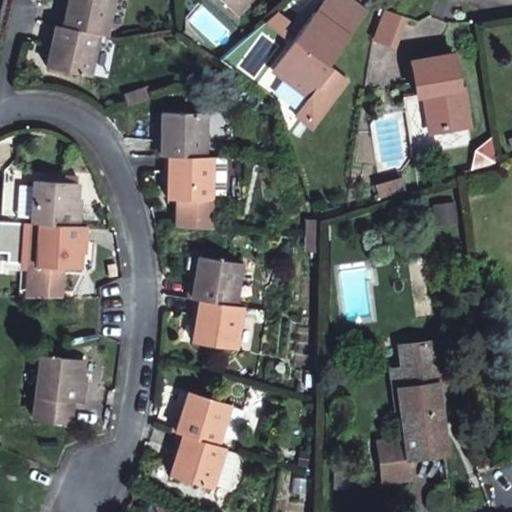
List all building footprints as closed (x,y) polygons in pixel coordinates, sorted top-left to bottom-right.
[(112,0),(70,0),(68,15),(60,14),(57,32),(49,31),(47,44),(54,45),(50,72),(91,78),(98,38),(106,38),(112,0)] [(218,0),(239,18),(254,0),(218,0)] [(333,65),(349,40),(320,18),(302,45),(310,52),(287,84),(314,103),(315,117),(323,121),(352,79),(333,65)] [(278,78),(287,84),(310,52),(302,45),(278,78)] [(457,56),(415,63),(424,102),(428,100),(436,136),(475,126),(468,94),(465,95),(457,56)] [(316,130),(323,121),(315,117),(314,103),(307,112),(316,130)] [(213,160),(208,161),(206,119),(167,120),(167,142),(156,143),(156,161),(165,161),(165,175),(171,175),(173,200),(182,198),(184,218),(219,215),(213,160)] [(32,272),(30,297),(58,299),(61,274),(77,275),(79,251),(87,251),(88,233),(82,232),(83,214),(80,214),(83,188),(41,183),(41,176),(10,174),(9,216),(37,219),(38,228),(42,228),(39,266),(39,272),(36,272),(32,272)] [(30,297),(32,272),(36,272),(39,272),(39,266),(42,228),(38,228),(30,227),(24,293),(24,296),(30,297)] [(243,301),(239,301),(240,262),(201,261),(200,285),(190,284),(190,300),(195,300),(195,311),(199,311),(198,342),(241,343),(243,301)] [(405,386),(410,433),(413,454),(450,451),(447,404),(457,403),(453,377),(443,378),(437,340),(407,344),(410,366),(412,386),(405,386)] [(84,364),(46,359),(39,417),(72,422),(74,406),(88,408),(90,387),(81,387),(84,364)] [(398,388),(405,386),(412,386),(410,366),(394,369),(398,388)] [(235,406),(194,396),(186,421),(178,419),(174,436),(180,438),(176,450),(182,451),(174,477),(221,491),(232,454),(224,451),(235,406)] [(384,478),(415,474),(413,454),(410,433),(379,437),(384,478)]
